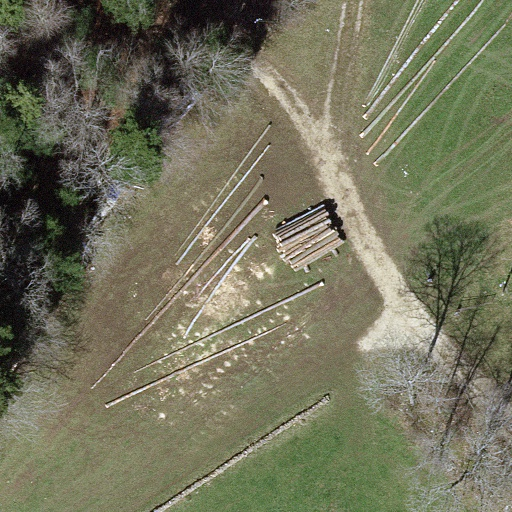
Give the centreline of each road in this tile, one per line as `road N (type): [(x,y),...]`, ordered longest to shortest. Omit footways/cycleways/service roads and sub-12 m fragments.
road 1 (track): [(511,454),(437,358),(330,162),(207,0)]
road 2 (track): [(330,162),(357,0)]
